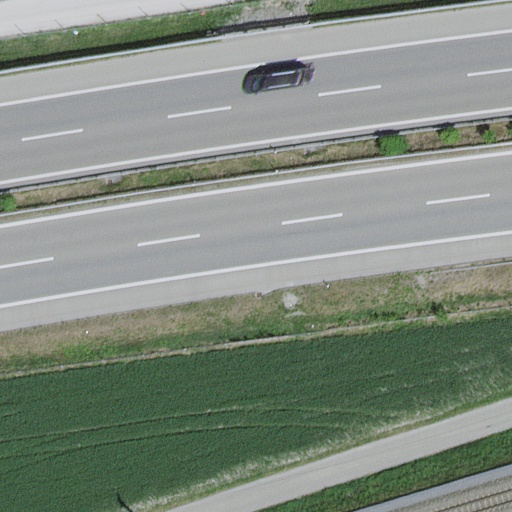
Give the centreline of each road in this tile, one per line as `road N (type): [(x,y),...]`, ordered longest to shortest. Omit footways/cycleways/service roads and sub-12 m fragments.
road 1 (motorway): [(0,268),(511,192)]
road 2 (motorway): [(511,70),(0,144)]
road 3 (track): [(511,399),(169,511)]
road 4 (track): [(0,17),(124,0)]
